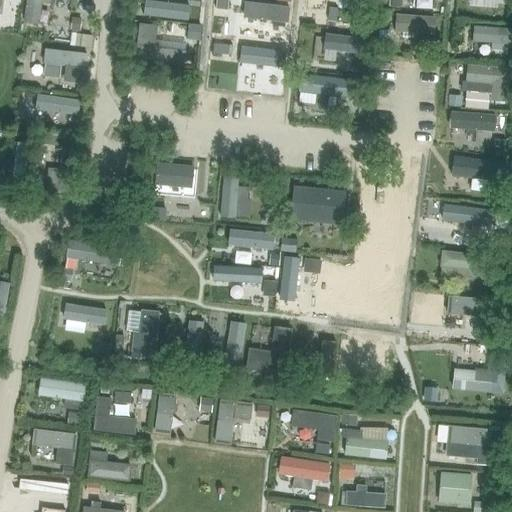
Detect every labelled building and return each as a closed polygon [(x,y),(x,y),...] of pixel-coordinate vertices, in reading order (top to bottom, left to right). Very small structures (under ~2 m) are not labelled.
[(49,0),(51,0),(50,0),(26,0),(24,22),(40,24),(42,0),(49,0)] [(366,14),(368,2),(347,0),(335,0),(335,11),(366,14)] [(511,43),(511,31),(474,28),(472,41),(480,41),(479,52),(489,53),(490,41),(511,43)] [(425,46),(426,34),(392,30),(391,42),(425,46)] [(369,56),(371,40),(315,32),(312,48),(337,51),(336,59),(355,61),(356,54),(369,56)] [(175,63),(176,51),(142,47),(141,59),(175,63)] [(82,73),(84,60),(40,55),(38,68),(82,73)] [(511,85),(511,68),(465,63),(463,78),(474,79),(473,90),(503,93),(504,82),(511,82),(511,85),(511,86),(511,85)] [(363,95),(365,83),(316,77),(314,89),(333,91),(332,100),(347,102),(348,93),(363,95)] [(77,115),(78,102),(34,97),(33,110),(77,115)] [(508,127),(508,114),(467,112),(465,124),(473,124),(472,134),(497,135),(498,127),(508,127)] [(25,177),(29,145),(17,143),(14,161),(6,160),(4,172),(13,173),(13,176),(25,177)] [(71,193),(75,149),(61,148),(59,172),(49,171),(47,191),(71,193)] [(505,187),(507,176),(458,169),(456,181),(468,183),(467,191),(478,193),(479,184),(505,187)] [(424,199),(427,185),(418,184),(420,176),(407,174),(401,213),(413,214),(416,198),(424,199)] [(388,198),(390,178),(367,175),(364,205),(376,206),(377,199),(381,199),(382,197),(388,198)] [(242,193),(244,181),(225,179),(220,219),(233,220),(236,193),(242,193)] [(194,200),(195,183),(169,181),(166,224),(181,225),(183,199),(194,200)] [(342,225),(345,192),(293,187),(290,220),(342,225)] [(487,236),(489,218),(455,215),(454,226),(476,228),(475,235),(487,236)] [(325,243),(327,231),(295,227),(293,239),(294,239),(293,248),(302,249),(303,241),(325,243)] [(263,252),(265,232),(235,229),(233,241),(246,242),(246,250),(263,252)] [(109,263),(110,251),(72,247),(69,264),(90,266),(91,261),(109,263)] [(486,272),(488,257),(442,252),(440,267),(468,270),(467,278),(484,280),(485,271),(486,272)] [(261,285),(262,269),(215,266),(214,281),(239,283),(238,293),(254,294),(254,284),(261,285)] [(321,286),(322,274),(287,271),(285,283),(295,284),(294,289),(305,290),(305,285),(321,286)] [(0,310),(4,311),(10,279),(0,277),(0,310)] [(480,312),(482,300),(443,294),(441,307),(466,310),(466,315),(477,317),(478,312),(480,312)] [(110,348),(115,308),(103,307),(100,332),(92,331),(90,346),(110,348)] [(154,357),(159,314),(146,313),(146,314),(141,314),(139,334),(134,333),(132,355),(154,357)] [(247,360),(250,323),(238,322),(237,329),(232,328),(231,339),(236,340),(235,359),(247,360)] [(199,353),(202,328),(190,327),(189,335),(184,335),(183,345),(189,345),(188,352),(199,353)] [(348,367),(352,333),(340,332),(337,353),(328,352),(327,365),(348,367)] [(386,369),(390,338),(377,336),(376,346),(371,346),(369,360),(374,360),(373,368),(386,369)] [(306,375),(307,366),(304,366),(306,338),(294,337),(294,344),(287,344),(285,360),(293,360),(292,373),(306,375)] [(406,378),(411,338),(398,337),(393,377),(406,378)] [(484,364),(485,352),(450,348),(448,360),(484,364)] [(82,401),(84,385),(41,379),(38,395),(82,401)] [(170,435),(176,396),(159,394),(154,433),(170,435)] [(75,451),(77,435),(33,429),(31,446),(75,451)] [(67,511),(71,483),(27,478),(25,493),(52,497),(50,511),(67,511)]
